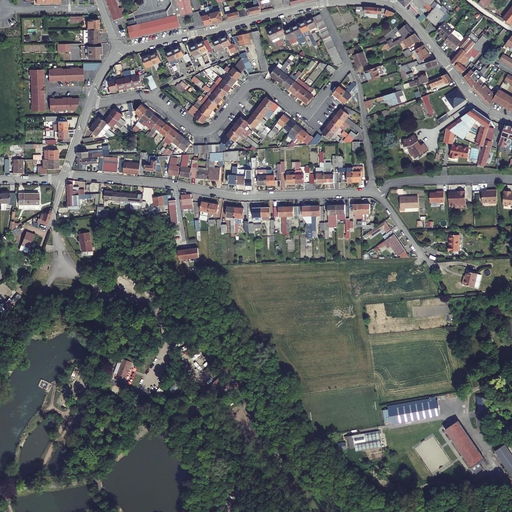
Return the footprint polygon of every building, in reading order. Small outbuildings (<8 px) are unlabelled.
[(189,0),(171,0),(172,4),(167,12),(169,17),(127,27),(130,38),(180,26),(177,15),(181,14),(181,15),(192,13),(189,0)] [(247,8),(243,9),(245,17),(261,13),(257,0),(253,0),(256,8),(247,11),(247,8)] [(414,0),(412,3),(423,14),(425,13),(429,9),(425,6),(428,3),(430,4),(434,0),(414,0)] [(493,0),(482,0),(480,3),(487,8),(493,0)] [(122,17),(117,3),(108,6),(113,21),(122,18),(122,17)] [(207,16),(202,18),(203,22),(204,22),(205,27),(212,25),(210,15),(209,13),(207,4),(204,5),(207,16)] [(428,16),(438,25),(440,23),(447,15),(440,9),(442,7),(439,4),(435,9),(428,16)] [(450,11),(443,6),(442,7),(440,9),(447,15),(450,11)] [(365,7),(356,7),(356,14),(365,15),(365,13),(382,15),(383,9),(365,7)] [(229,8),(225,9),(228,21),(245,17),(243,9),(238,10),(239,13),(231,14),(229,8)] [(220,12),(210,15),(212,25),(223,23),(220,12)] [(428,16),(425,13),(423,14),(419,18),(421,22),(428,16)] [(450,17),(447,15),(440,23),(443,25),(446,21),(450,17)] [(314,18),(306,21),(312,34),(316,32),(322,44),(325,42),(324,40),(322,37),(321,33),(320,31),(318,27),(317,24),(315,21),(314,18)] [(90,20),(90,29),(101,29),(101,19),(90,20)] [(306,21),(299,24),(306,39),(310,37),(313,44),(316,43),(312,34),(306,21)] [(453,32),(455,31),(449,25),(450,24),(446,21),(443,25),(439,30),(445,36),(444,37),(447,39),(453,32)] [(299,24),(292,27),(297,39),(300,45),(307,42),(306,39),(299,24)] [(407,24),(398,31),(406,40),(413,35),(411,33),(413,32),(407,24)] [(282,25),(275,28),(279,37),(286,34),(285,31),(282,25)] [(376,25),(364,35),(366,39),(378,28),(376,25)] [(292,27),(285,31),(286,34),(290,43),(297,39),(292,27)] [(275,28),(268,32),(272,40),(273,40),(279,37),(275,28)] [(502,34),(505,36),(510,31),(506,28),(502,34)] [(101,34),(101,29),(90,29),(85,29),(85,40),(90,40),(90,43),(103,43),(103,34),(101,34)] [(259,31),(253,32),(254,39),(262,73),(269,71),(259,31)] [(463,41),(453,32),(447,39),(445,41),(449,44),(449,43),(456,49),(460,45),(463,41)] [(249,33),(233,37),(237,47),(246,45),(247,47),(248,46),(248,45),(252,44),(251,40),(249,33)] [(415,34),(413,35),(406,40),(403,42),(407,48),(420,40),(415,34)] [(228,35),(221,39),(229,58),(230,60),(240,55),(239,53),(232,56),(229,50),(233,48),(231,45),(232,44),(228,35)] [(453,61),(457,65),(465,56),(466,57),(474,47),(479,40),(475,37),(471,38),(468,35),(463,41),(460,45),(464,49),(453,61)] [(484,35),(479,40),(474,47),(478,50),(489,38),(484,35)] [(208,39),(197,44),(201,53),(212,48),(208,39)] [(221,39),(213,42),(218,54),(222,52),(225,58),(226,60),(229,58),(221,39)] [(59,43),(59,51),(73,51),(73,43),(59,43)] [(197,44),(189,47),(194,56),(195,56),(196,59),(198,58),(202,66),(199,67),(200,69),(202,69),(203,69),(207,68),(201,53),(197,44)] [(390,49),(388,50),(391,55),(387,57),(389,60),(392,57),(393,59),(404,53),(404,52),(399,44),(398,45),(390,49)] [(89,56),(91,57),(101,57),(101,53),(104,53),(104,45),(89,45),(89,48),(90,48),(90,51),(89,53),(89,56)] [(433,61),(424,45),(415,50),(418,54),(415,56),(418,61),(410,63),(413,67),(417,66),(433,61)] [(181,47),(174,50),(177,59),(178,58),(180,61),(184,59),(186,63),(191,60),(188,54),(185,55),(181,47)] [(457,66),(464,73),(469,68),(465,65),(469,60),(468,59),(472,55),(476,58),(481,53),(478,50),(474,47),(466,57),(457,66)] [(174,50),(166,53),(171,64),(177,62),(176,59),(177,59),(174,50)] [(158,52),(150,55),(154,64),(157,71),(160,69),(157,62),(161,61),(158,52)] [(240,54),(242,58),(246,68),(247,69),(252,67),(245,52),(240,54)] [(363,52),(353,55),(358,68),(367,65),(363,52)] [(511,56),(505,53),(501,59),(511,65),(511,56)] [(150,55),(143,59),(146,67),(154,64),(150,55)] [(457,65),(457,66),(466,57),(465,56),(457,65)] [(293,72),(292,74),(283,85),(290,90),(298,78),(307,68),(311,62),(305,57),(300,63),(303,65),(305,63),(307,64),(301,72),(300,71),(296,75),(293,72)] [(242,58),(229,74),(237,80),(246,68),(242,58)] [(128,71),(124,72),(127,88),(134,86),(131,70),(129,59),(126,60),(128,71)] [(280,64),(271,75),(277,80),(286,69),(292,61),(289,59),(283,66),(280,64)] [(437,60),(433,61),(417,66),(418,71),(428,68),(428,69),(438,65),(437,60)] [(294,63),(292,61),(286,69),(288,70),(294,63)] [(313,61),(311,62),(307,68),(310,70),(316,63),(313,61)] [(167,63),(172,76),(174,81),(178,79),(172,66),(171,67),(169,62),(167,63)] [(183,62),(179,64),(185,76),(188,74),(183,62)] [(465,76),(474,88),(482,78),(491,66),(488,63),(481,72),(478,69),(473,76),(470,72),(465,76)] [(179,64),(177,65),(182,77),(185,76),(179,64)] [(217,65),(215,66),(225,73),(226,72),(217,65)] [(329,65),(326,68),(333,74),(337,70),(331,66),(329,65)] [(381,66),(366,71),(369,82),(381,78),(380,74),(383,73),(381,66)] [(64,68),(55,68),(55,69),(51,69),(51,80),(55,80),(55,79),(63,79),(63,80),(73,80),(73,79),(80,79),(80,80),(85,80),(85,70),(85,69),(81,69),(81,68),(72,68),(72,69),(64,69),(64,68)] [(46,69),(32,69),(32,75),(33,75),(33,105),(32,105),(32,110),(46,110),(46,103),(44,103),(44,94),(46,94),(46,85),(44,85),(44,76),(46,76),(46,69)] [(292,74),(286,69),(277,80),(283,85),(292,74)] [(135,70),(131,70),(134,86),(142,84),(140,75),(136,76),(135,70)] [(212,70),(207,76),(208,77),(212,80),(217,74),(213,71),(212,70)] [(117,78),(117,80),(119,89),(127,88),(124,72),(122,72),(123,77),(117,78)] [(227,72),(222,78),(232,86),(237,80),(229,74),(227,72)] [(202,82),(206,85),(208,87),(211,84),(198,74),(194,76),(195,76),(202,82)] [(419,79),(404,84),(406,89),(425,83),(429,82),(426,74),(418,77),(419,79)] [(448,74),(429,82),(425,83),(427,88),(445,82),(447,84),(453,81),(448,74)] [(199,85),(202,82),(195,76),(192,80),(199,85)] [(474,88),(478,92),(488,78),(487,77),(484,80),(482,78),(474,88)] [(222,78),(218,84),(227,92),(232,86),(222,78)] [(305,83),(298,78),(290,90),(296,94),(305,83)] [(478,92),(482,96),(489,86),(490,84),(488,81),(489,79),(488,78),(478,92)] [(117,80),(109,82),(111,91),(119,89),(117,80)] [(352,83),(345,91),(340,99),(346,104),(352,97),(349,94),(357,85),(353,82),(352,83)] [(216,83),(211,89),(222,98),(227,92),(218,84),(216,83)] [(311,88),(305,83),(296,94),(302,99),(311,88)] [(178,84),(176,87),(183,92),(185,89),(180,85),(178,84)] [(208,93),(206,96),(217,105),(222,98),(211,89),(208,87),(206,85),(203,89),(208,93)] [(357,85),(349,94),(352,97),(354,98),(358,92),(357,85)] [(482,96),(487,101),(496,86),(495,85),(492,89),(489,86),(482,96)] [(491,105),(494,100),(499,91),(497,90),(498,88),(496,86),(487,101),(491,105)] [(339,87),(333,94),(340,99),(345,91),(339,87)] [(314,90),(311,88),(302,99),(308,104),(314,97),(310,94),(314,90)] [(511,110),(511,95),(501,89),(499,91),(494,100),(511,110)] [(397,92),(377,98),(378,102),(385,99),(385,100),(393,98),(395,104),(402,102),(400,97),(404,96),(402,90),(397,92)] [(198,99),(199,100),(213,111),(217,105),(206,96),(204,98),(201,96),(198,99)] [(281,105),(270,96),(265,102),(276,111),(281,105)] [(431,106),(427,96),(422,98),(429,117),(439,113),(435,104),(431,106)] [(55,97),(51,97),(51,109),(55,109),(55,110),(64,110),(64,109),(72,109),(72,110),(78,110),(81,99),(73,99),(73,97),(63,97),(63,99),(55,99),(55,97)] [(194,106),(201,111),(208,117),(213,111),(199,100),(194,106)] [(372,100),(365,102),(367,109),(373,106),(372,100)] [(265,102),(260,108),(268,114),(272,117),(276,111),(265,102)] [(150,109),(142,105),(138,111),(141,114),(138,118),(142,120),(150,109)] [(194,106),(189,112),(196,117),(203,123),(208,117),(201,111),(194,106)] [(344,109),(339,115),(352,126),(354,127),(360,132),(362,133),(364,130),(349,117),(351,115),(353,116),(357,112),(347,106),(345,109),(344,109)] [(284,107),(279,114),(283,116),(288,110),(284,107)] [(118,108),(113,114),(126,125),(129,122),(123,117),(126,114),(118,108)] [(260,108),(255,114),(266,123),(267,123),(269,121),(265,117),(268,114),(260,108)] [(494,120),(477,108),(450,127),(457,133),(466,139),(479,122),(484,126),(479,144),(486,146),(490,133),(494,120)] [(157,114),(150,109),(142,120),(148,125),(151,121),(157,114)] [(113,114),(108,121),(114,125),(116,126),(118,124),(124,128),(126,125),(113,114)] [(163,118),(157,114),(151,121),(153,123),(150,127),(149,127),(145,132),(150,135),(151,134),(163,118)] [(255,114),(250,121),(252,122),(261,129),(266,123),(255,114)] [(286,114),(280,121),(287,127),(293,119),(286,114)] [(339,115),(334,121),(344,129),(344,130),(348,125),(351,127),(352,126),(339,115)] [(103,116),(98,122),(115,136),(119,135),(111,129),(114,125),(108,121),(103,116)] [(244,116),(240,122),(252,133),(254,130),(249,126),(252,122),(250,121),(244,116)] [(169,124),(163,118),(151,134),(157,139),(160,136),(157,134),(159,131),(161,133),(163,131),(169,124)] [(299,124),(293,119),(287,127),(293,131),(299,124)] [(54,129),(57,129),(70,129),(70,120),(60,121),(60,124),(56,124),(56,128),(54,128),(54,129)] [(334,121),(329,127),(336,133),(339,135),(344,129),(334,121)] [(98,122),(93,129),(101,134),(103,132),(109,137),(115,136),(98,122)] [(140,131),(144,125),(140,122),(136,128),(137,132),(140,131)] [(240,122),(235,129),(243,135),(253,142),(258,147),(261,144),(250,136),(252,133),(240,122)] [(175,128),(169,124),(163,131),(169,136),(175,128)] [(305,129),(299,124),(293,131),(299,136),(305,129)] [(277,126),(270,134),(274,137),(278,132),(279,133),(282,130),(277,126)] [(511,127),(506,126),(498,147),(504,149),(510,135),(511,135),(511,127)] [(329,127),(324,134),(331,139),(336,133),(329,127)] [(449,128),(446,143),(455,144),(457,133),(450,127),(449,128)] [(181,133),(175,128),(169,136),(166,140),(172,144),(174,143),(181,133)] [(60,135),(61,138),(70,138),(70,129),(57,129),(57,135),(60,135)] [(235,129),(230,135),(238,141),(243,135),(235,129)] [(316,138),(305,129),(299,136),(302,139),(296,146),(311,145),(316,138)] [(289,131),(277,146),(282,146),(290,135),(291,133),(289,131)] [(346,138),(344,141),(346,143),(351,142),(354,139),(348,135),(344,131),(342,135),(346,138)] [(321,132),(316,138),(311,145),(318,144),(325,136),(321,132)] [(187,138),(181,133),(174,143),(180,148),(182,145),(187,138)] [(496,135),(490,133),(486,146),(480,165),(486,167),(496,135)] [(420,140),(416,134),(409,138),(405,139),(405,146),(408,146),(412,152),(410,152),(413,156),(417,153),(419,156),(429,149),(425,143),(422,145),(419,141),(420,140)] [(230,135),(221,145),(222,151),(227,151),(231,146),(233,147),(238,141),(230,135)] [(243,135),(238,141),(241,144),(243,141),(250,146),(253,142),(243,135)] [(293,138),(290,135),(282,146),(281,147),(291,146),(293,144),(290,141),(293,138)] [(194,143),(187,138),(182,145),(188,150),(194,143)] [(472,148),(455,144),(452,157),(457,158),(458,156),(458,157),(461,157),(461,156),(461,155),(470,157),(472,148)] [(48,149),(48,158),(61,158),(61,149),(48,149)] [(242,150),(227,151),(226,160),(233,160),(233,159),(241,160),(242,150)] [(226,166),(226,160),(227,151),(222,151),(218,152),(214,152),(213,152),(212,178),(222,179),(223,168),(215,167),(215,160),(222,160),(221,166),(226,166)] [(327,151),(323,151),(323,167),(319,167),(320,182),(328,182),(327,159),(327,151)] [(206,169),(199,169),(198,178),(212,178),(213,152),(211,152),(210,152),(209,167),(207,167),(206,169)] [(192,153),(186,154),(184,166),(183,175),(192,177),(194,167),(187,166),(188,159),(191,160),(192,153)] [(161,156),(152,155),(151,164),(147,163),(147,169),(164,170),(161,156)] [(345,155),(341,156),(341,165),(342,171),(350,171),(350,181),(356,181),(356,167),(346,167),(345,155)] [(101,163),(100,156),(80,158),(79,158),(80,168),(89,167),(88,163),(101,163)] [(106,162),(105,170),(120,171),(121,157),(106,156),(106,158),(106,160),(111,161),(111,162),(106,162)] [(180,158),(173,156),(170,173),(180,175),(181,165),(179,165),(180,158)] [(40,173),(49,173),(49,168),(61,168),(61,158),(48,158),(44,158),(38,158),(38,161),(38,163),(44,163),(44,162),(48,162),(48,165),(40,165),(40,173)] [(334,158),(327,159),(328,182),(337,182),(337,171),(334,171),(334,158)] [(17,159),(16,171),(25,172),(26,159),(17,159)] [(511,160),(499,159),(498,166),(511,167),(511,160)] [(143,163),(127,161),(126,172),(142,173),(143,163)] [(246,161),(241,161),(241,166),(240,183),(248,184),(249,175),(244,175),(245,171),(246,171),(246,167),(245,167),(246,161)] [(303,161),(298,161),(298,165),(298,170),(299,183),(307,182),(307,173),(304,173),(304,169),(301,169),(301,166),(303,166),(303,161)] [(274,169),(269,169),(270,175),(270,184),(278,183),(278,180),(284,179),(284,172),(284,163),(280,163),(280,172),(279,172),(279,174),(274,174),(274,169)] [(231,183),(240,183),(241,166),(236,165),(236,174),(231,174),(231,183)] [(366,166),(356,166),(356,167),(356,181),(364,181),(364,175),(366,175),(366,166)] [(290,183),(299,183),(298,170),(296,170),(293,170),(293,174),(290,174),(290,183)] [(261,184),(270,184),(270,175),(261,175),(261,184)] [(69,184),(69,195),(86,194),(86,189),(81,190),(80,187),(75,187),(75,180),(70,180),(69,184)] [(451,191),(452,204),(458,204),(458,203),(468,202),(468,189),(462,190),(463,191),(461,191),(451,191)] [(511,190),(504,189),(503,203),(511,204),(511,192),(511,193),(511,190)] [(433,202),(447,201),(446,190),(442,190),(442,191),(432,192),(433,202)] [(489,202),(489,203),(497,203),(497,190),(489,190),(490,191),(482,191),(482,203),(489,202)] [(16,192),(2,191),(2,201),(2,208),(8,208),(8,201),(15,201),(16,192)] [(107,191),(106,199),(114,200),(114,203),(122,203),(122,201),(123,193),(107,191)] [(29,203),(29,207),(36,207),(36,203),(41,203),(41,193),(34,193),(34,192),(20,192),(20,203),(29,203)] [(139,194),(123,193),(122,201),(138,202),(139,194)] [(193,193),(183,195),(183,199),(182,199),(184,210),(195,208),(194,202),(194,198),(193,198),(193,193)] [(77,210),(77,206),(76,206),(76,199),(97,198),(97,204),(99,204),(100,194),(86,194),(69,195),(70,210),(77,210)] [(156,207),(157,212),(164,211),(163,206),(169,205),(169,201),(168,199),(163,200),(162,196),(153,198),(155,207),(156,207)] [(403,196),(403,209),(408,209),(408,207),(422,207),(421,196),(407,196),(403,196)] [(175,201),(169,201),(169,205),(172,223),(177,222),(176,215),(175,201)] [(204,210),(203,214),(211,215),(211,214),(213,202),(205,201),(203,209),(204,210)] [(222,203),(213,202),(211,214),(211,215),(211,216),(213,216),(214,212),(220,213),(222,203)] [(335,221),(335,229),(340,229),(340,217),(339,203),(331,204),(331,217),(334,217),(334,221),(335,221)] [(348,203),(339,203),(340,217),(348,217),(348,203)] [(358,216),(365,215),(365,203),(356,203),(356,213),(358,213),(358,216)] [(365,215),(365,220),(365,225),(365,232),(368,232),(368,230),(372,230),(372,227),(375,227),(375,228),(376,228),(378,226),(377,221),(374,222),(374,223),(369,223),(369,215),(372,215),(372,212),(373,212),(373,203),(365,203),(365,215)] [(314,204),(302,205),(302,218),(307,218),(310,222),(311,230),(313,230),(313,235),(315,235),(314,204)] [(323,204),(314,204),(315,235),(319,235),(319,222),(319,214),(323,214),(323,204)] [(234,219),(234,232),(238,231),(237,218),(239,206),(230,205),(229,215),(233,216),(234,219)] [(286,215),(286,230),(290,230),(289,205),(277,206),(277,215),(286,215)] [(302,205),(289,205),(290,230),(294,230),(294,218),(302,218),(302,205)] [(247,207),(239,206),(237,218),(238,231),(241,231),(241,222),(245,222),(247,207)] [(256,206),(256,220),(262,219),(263,221),(265,221),(265,218),(264,206),(256,206)] [(273,206),(264,206),(265,218),(266,218),(266,219),(272,218),(272,215),(273,215),(273,206)] [(39,217),(37,221),(48,224),(52,210),(50,208),(42,213),(40,218),(39,217)] [(12,220),(10,231),(20,225),(20,223),(16,222),(16,221),(12,220)] [(365,220),(352,220),(353,230),(357,230),(357,225),(359,225),(362,225),(365,225),(365,220)] [(376,228),(375,228),(369,232),(372,237),(386,227),(388,229),(389,231),(394,227),(389,220),(376,228)] [(252,222),(253,233),(257,233),(257,228),(258,227),(265,227),(265,223),(256,223),(256,222),(252,222)] [(372,237),(374,239),(388,229),(386,227),(372,237)] [(394,229),(386,235),(389,238),(397,232),(394,229)] [(28,230),(22,248),(28,250),(30,246),(31,247),(36,233),(28,230)] [(91,232),(81,233),(84,253),(83,254),(83,256),(85,256),(85,255),(90,254),(89,251),(94,250),(91,232)] [(413,256),(397,232),(389,238),(380,244),(382,248),(388,244),(390,246),(394,244),(401,254),(405,252),(407,256),(413,256)] [(453,233),(452,250),(461,250),(462,234),(453,233)] [(49,258),(43,256),(39,267),(49,270),(52,263),(48,261),(49,258)] [(466,278),(465,283),(477,286),(480,273),(469,270),(467,278),(466,278)] [(124,358),(120,357),(118,362),(122,363),(118,374),(127,378),(130,367),(134,368),(136,364),(123,359),(124,358)] [(169,389),(173,392),(179,385),(176,382),(169,389)] [(390,407),(393,422),(443,414),(440,399),(438,399),(437,395),(432,396),(432,400),(390,407)] [(447,428),(473,466),(477,472),(485,467),(481,461),(486,457),(461,419),(447,428)] [(383,446),(380,430),(355,434),(357,446),(357,450),(383,446)] [(350,437),(352,447),(357,446),(355,434),(346,435),(346,438),(350,437)] [(338,442),(339,450),(347,449),(346,441),(338,442)] [(497,450),(511,472),(511,450),(507,443),(497,450)]
